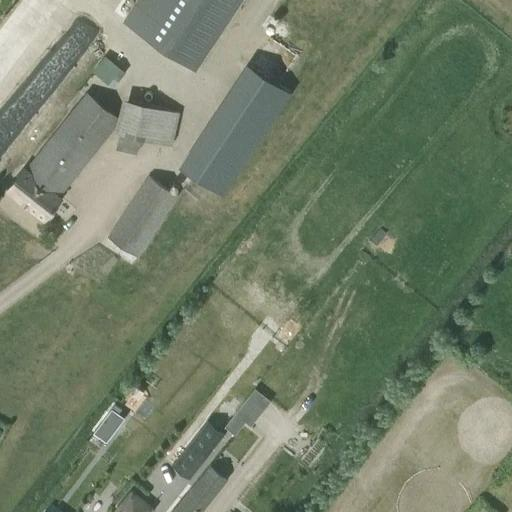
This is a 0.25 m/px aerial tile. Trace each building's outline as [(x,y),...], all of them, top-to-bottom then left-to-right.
[(140,0),(126,21),(194,66),(237,0),(140,0)] [(270,44),(258,64),(274,74),(280,64),(276,62),(282,51),(270,44)] [(94,68),(115,85),(125,71),(105,55),(94,68)] [(246,60),(183,165),(228,193),(292,88),(246,60)] [(27,169),(23,166),(6,190),(44,220),(46,219),(49,221),(54,214),(51,212),(62,197),(60,195),(115,127),(115,130),(120,132),(116,148),(137,153),(141,137),(173,145),(180,112),(123,97),(118,115),(87,91),(27,169)] [(148,173),(108,236),(138,256),(178,194),(148,173)] [(237,410),(226,424),(237,432),(248,419),(237,410)] [(209,417),(172,464),(190,478),(227,431),(209,417)] [(211,464),(173,511),(201,511),(228,478),(211,464)]
